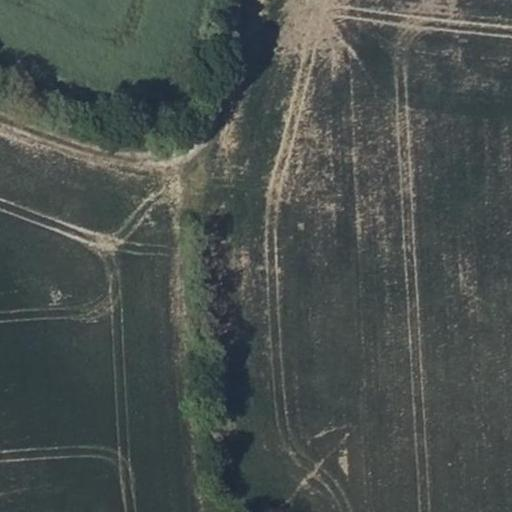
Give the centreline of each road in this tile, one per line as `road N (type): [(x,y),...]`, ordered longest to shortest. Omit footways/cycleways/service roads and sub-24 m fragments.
road 1 (track): [(0,123),(114,167),(187,164),(204,140),(244,0)]
road 2 (track): [(187,164),(204,247),(224,469),(261,511)]
